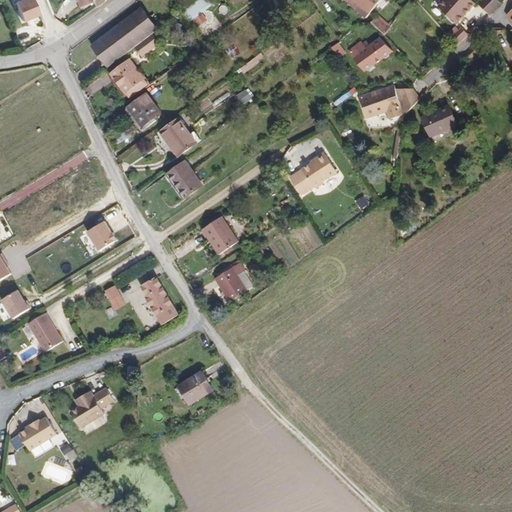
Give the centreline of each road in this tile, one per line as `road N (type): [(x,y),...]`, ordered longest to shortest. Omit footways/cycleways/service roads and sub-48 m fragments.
road 1 (residential): [(54,49),(120,192),(197,315)]
road 2 (track): [(253,386),(180,432),(126,444),(97,480),(44,511)]
road 3 (track): [(378,511),(219,346)]
road 4 (residential): [(197,315),(144,357),(117,359),(1,403)]
road 5 (unknown): [(155,248),(310,129)]
